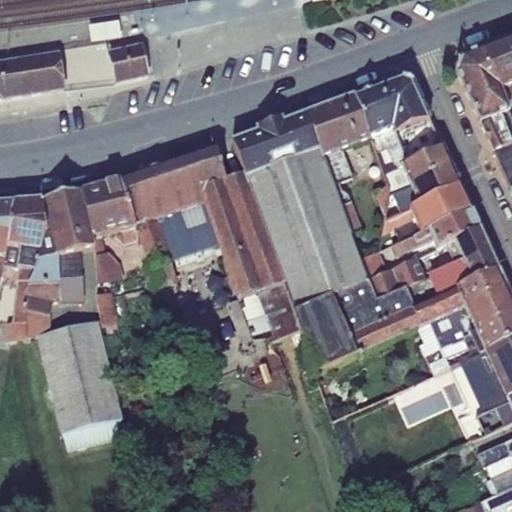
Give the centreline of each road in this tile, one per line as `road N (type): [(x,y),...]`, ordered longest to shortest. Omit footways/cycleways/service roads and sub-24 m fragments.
road 1 (tertiary): [(420,38),(188,118),(0,163)]
road 2 (residential): [(511,236),(420,38)]
